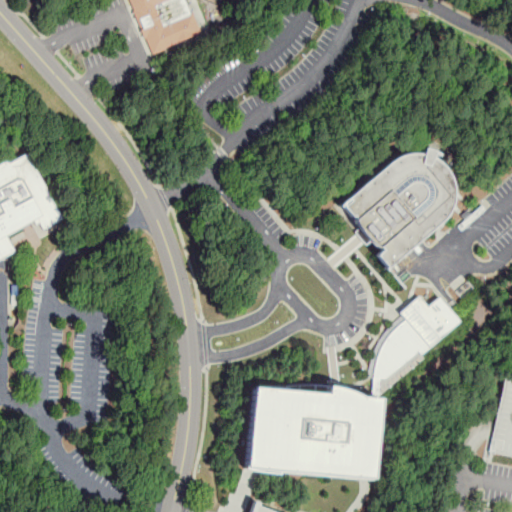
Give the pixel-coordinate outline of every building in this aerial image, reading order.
[(200,34),(186,0),(128,0),(149,53),(200,34)] [(27,148),(0,161),(0,257),(15,250),(6,233),(36,217),(42,228),(63,217),(27,148)] [(337,206),(385,264),(448,209),(450,189),(441,169),(417,157),(404,156),(391,160),(337,206)] [(373,480),(380,400),(376,399),(378,379),(383,379),(458,322),(438,296),(425,306),(417,295),(397,313),(401,316),(381,335),(370,357),(367,377),(372,378),(370,397),(249,384),(245,470),(373,480)] [(503,374),(511,375),(511,456),(487,451),(503,374)]
